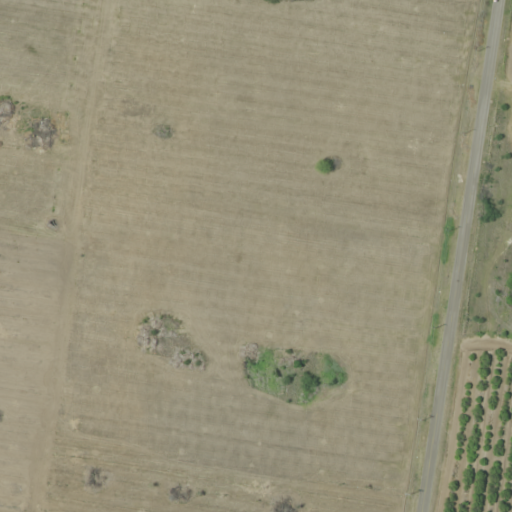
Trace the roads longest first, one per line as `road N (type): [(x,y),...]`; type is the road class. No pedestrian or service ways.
road 1 (tertiary): [(429,511),(503,0)]
road 2 (residential): [(0,111),(369,169)]
road 3 (residential): [(0,269),(345,322)]
road 4 (residential): [(322,462),(300,471),(0,424)]
road 5 (residential): [(391,21),(345,322)]
road 6 (residential): [(345,322),(322,462)]
